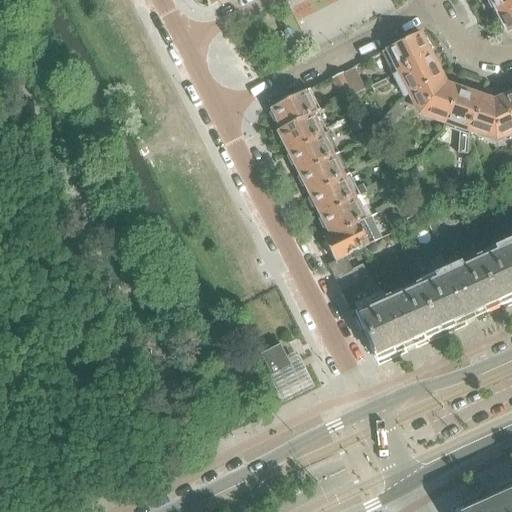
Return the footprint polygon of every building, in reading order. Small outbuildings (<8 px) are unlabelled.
[(511,3),(511,0),(488,0),(488,3),(491,9),(495,10),(496,11),(511,3)] [(511,3),(496,11),(500,20),(499,24),(502,30),(506,32),(507,33),(511,30),(511,3)] [(432,56),(421,34),(381,54),(392,76),(432,56)] [(413,93),(443,77),(432,56),(392,76),(404,99),(414,94),(413,93)] [(353,94),(342,74),(331,79),(340,96),(325,103),(327,107),(353,94)] [(448,120),(460,87),(458,86),(458,88),(446,84),(443,77),(413,93),(414,94),(422,111),(446,119),(448,120)] [(376,90),(387,84),(385,80),(373,86),(376,90)] [(469,128),(481,94),(460,87),(448,120),(446,119),(443,127),(468,137),(471,129),(469,128)] [(320,110),(309,90),(271,110),(272,111),(269,114),(273,124),(278,123),(281,130),(316,113),(320,110)] [(511,92),(500,98),(511,123),(511,92)] [(511,129),(511,123),(500,98),(494,101),(482,97),(483,95),(481,94),(469,128),(471,129),(496,137),(511,129)] [(392,122),(404,110),(398,104),(386,115),(387,116),(381,122),(386,126),(391,121),(392,122)] [(316,113),(281,130),(278,132),(278,134),(276,136),(280,146),(284,145),(288,153),(326,134),(316,113)] [(334,130),(346,124),(344,120),(332,126),(334,130)] [(356,145),(372,136),(369,130),(353,139),(356,145)] [(337,155),(326,134),(288,153),(289,155),(286,157),(291,167),(295,166),(299,174),(337,155)] [(348,176),(337,155),(299,174),(300,176),(297,179),(302,188),(306,187),(310,195),(348,176)] [(355,173),(367,166),(365,162),(353,168),(355,173)] [(358,197),(377,187),(375,183),(365,189),(363,185),(354,190),(348,176),(310,195),(310,197),(308,200),(312,209),(316,208),(320,217),(358,197)] [(369,218),(358,197),(320,217),(321,218),(318,221),(323,230),(327,229),(331,237),(363,221),(369,218)] [(384,211),(382,206),(374,209),(377,214),(384,211)] [(373,243),(363,221),(331,237),(324,241),(325,243),(323,244),(328,254),(330,253),(335,262),(345,257),(373,243)] [(380,239),(390,234),(388,230),(378,235),(380,239)] [(511,242),(495,250),(497,254),(482,260),(481,257),(478,258),(499,303),(502,302),(503,305),(511,301),(511,242)] [(345,257),(335,262),(328,266),(335,280),(339,278),(352,271),(352,270),(345,257)] [(499,303),(478,258),(476,259),(477,263),(462,270),(460,266),(435,278),(436,281),(421,288),(420,284),(418,285),(439,330),(441,329),(443,332),(454,327),(452,324),(454,323),(462,319),(463,321),(476,316),(475,314),(483,310),(485,309),(487,313),(498,308),(497,304),(499,303)] [(367,277),(361,266),(352,270),(352,271),(339,278),(344,289),(367,277)] [(439,330),(418,285),(415,286),(417,290),(401,297),(399,293),(373,305),(375,309),(359,317),(360,321),(359,321),(363,330),(364,329),(371,346),(370,346),(374,355),(375,354),(377,358),(380,356),(382,360),(393,355),(392,351),(394,350),(402,347),(403,349),(416,343),(415,341),(423,337),(424,337),(425,337),(427,340),(438,335),(436,331),(439,330)] [(294,373),(287,361),(280,345),(260,355),(274,384),(305,369),(304,368),(294,373)] [(511,511),(511,486),(510,487),(511,491),(500,496),(499,493),(497,494),(486,499),(487,502),(476,507),(474,504),(463,509),(464,511),(511,511)]
